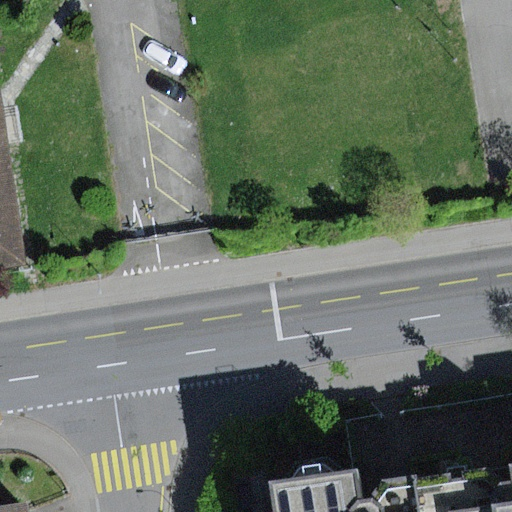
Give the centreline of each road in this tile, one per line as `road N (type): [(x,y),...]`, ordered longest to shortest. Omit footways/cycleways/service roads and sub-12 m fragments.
road 1 (primary): [(108,364),(511,303)]
road 2 (residential): [(132,511),(108,364)]
